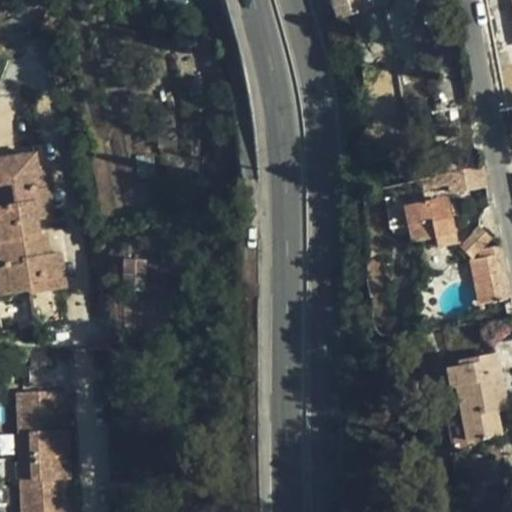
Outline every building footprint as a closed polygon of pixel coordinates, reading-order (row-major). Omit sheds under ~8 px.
[(332,0),(337,18),(371,8),(390,2),(389,0),(332,0)] [(39,169),(36,154),(0,159),(0,288),(1,296),(32,292),(30,283),(48,281),(49,288),(65,286),(59,252),(48,254),(42,255),(39,234),(37,219),(54,216),(49,187),(42,188),(39,169)] [(445,173),(448,185),(450,194),(487,188),(483,164),(445,173)] [(46,168),(39,169),(42,188),(49,187),(46,168)] [(420,179),(423,191),(448,185),(445,173),(420,179)] [(458,242),(449,200),(429,204),(428,201),(403,206),(411,242),(435,236),(437,246),(458,242)] [(472,259),(492,239),(479,226),(459,246),(472,259)] [(45,234),(39,234),(42,255),(48,254),(45,234)] [(502,254),(500,246),(484,249),(485,257),(502,254)] [(502,254),(485,257),(472,260),(481,304),(510,298),(502,254)] [(30,283),(32,292),(49,288),(48,281),(30,283)] [(505,396),(497,355),(461,361),(462,366),(448,369),(457,417),(447,418),(454,453),(470,450),(469,440),(501,434),(497,411),(494,399),(505,396)] [(19,393),(21,434),(32,433),(33,458),(70,457),(69,431),(62,431),(60,392),(19,393)] [(508,408),(505,396),(494,399),(497,411),(508,408)] [(71,480),(70,457),(33,458),(33,480),(22,481),(22,511),(64,511),(63,481),(71,480)]
